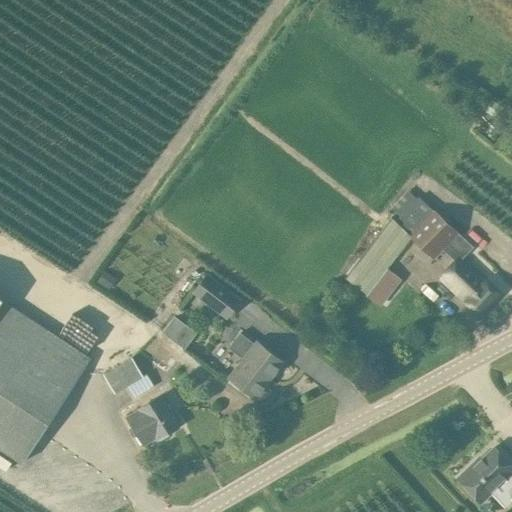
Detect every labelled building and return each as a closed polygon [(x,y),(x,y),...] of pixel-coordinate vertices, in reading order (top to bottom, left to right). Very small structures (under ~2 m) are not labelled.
[(395,221),(392,218),(346,278),(365,294),(411,237),(434,258),(442,248),(457,262),(441,279),(478,315),(500,292),(486,276),(485,277),(463,258),(473,247),(418,197),(395,221)] [(187,293),(227,321),(243,298),(203,270),(187,293)] [(0,298),(0,449),(21,464),(42,432),(90,358),(42,326),(18,310),(16,309),(2,300),(0,298)] [(282,362),(256,342),(254,345),(240,335),(231,348),(244,357),(229,378),(252,395),(266,376),(270,379),(282,362)] [(106,362),(111,369),(103,374),(114,394),(143,377),(131,357),(127,350),(106,362)] [(179,425),(161,396),(138,410),(126,417),(143,445),(153,439),(154,440),(179,425)] [(504,507),(511,499),(511,476),(510,474),(511,471),(511,467),(493,447),(474,465),(472,463),(458,477),(481,501),(490,492),(504,507)]
